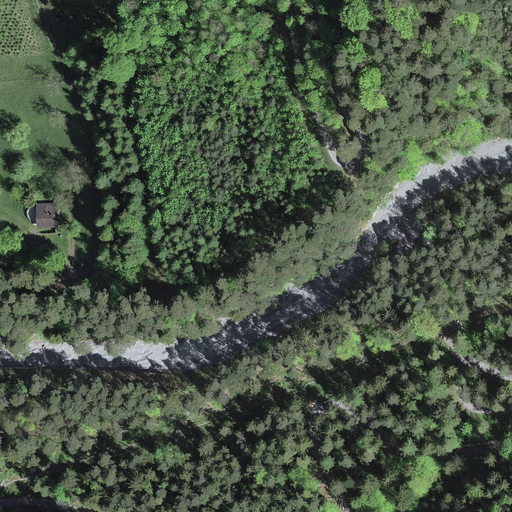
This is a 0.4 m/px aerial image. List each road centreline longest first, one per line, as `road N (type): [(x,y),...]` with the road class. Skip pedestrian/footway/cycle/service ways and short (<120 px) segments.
road 1 (track): [(357,0),(339,85),(364,145),(350,162),(300,87),(285,0)]
road 2 (track): [(349,511),(320,459),(314,432),(321,407),(351,407),(389,442),(414,451),(446,455),(511,439)]
road 3 (track): [(38,0),(96,169),(97,258),(81,276)]
road 4 (track): [(126,0),(136,106),(159,205),(156,281)]
road 5 (track): [(511,411),(475,410),(461,401),(457,384),(474,364),(511,378)]
